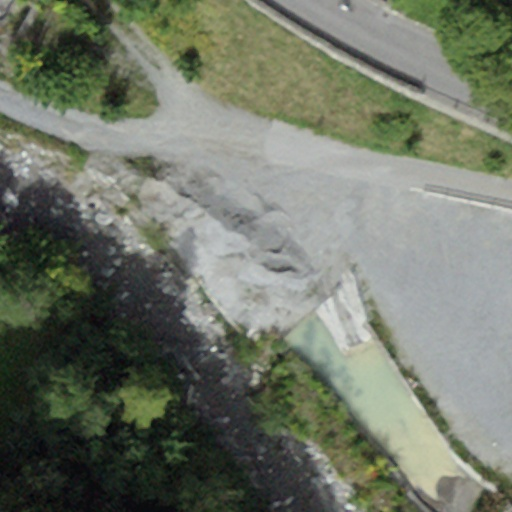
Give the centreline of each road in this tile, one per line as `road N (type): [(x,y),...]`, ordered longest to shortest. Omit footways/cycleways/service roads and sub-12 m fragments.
road 1 (secondary): [(315,0),(511,96)]
road 2 (track): [(92,0),(190,93),(222,149)]
